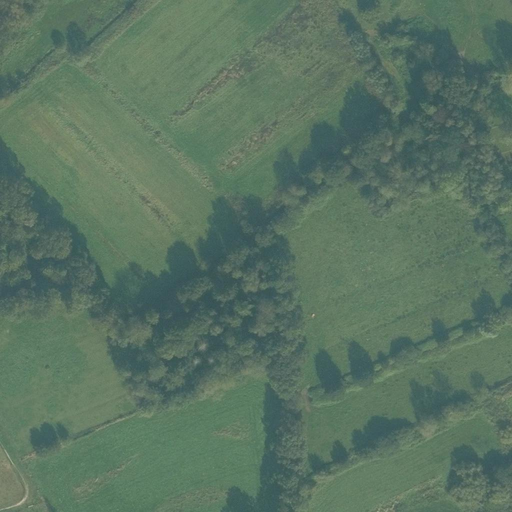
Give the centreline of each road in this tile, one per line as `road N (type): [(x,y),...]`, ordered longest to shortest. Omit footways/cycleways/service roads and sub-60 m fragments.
road 1 (track): [(253,226),(268,274),(280,401),(284,476),(276,511)]
road 2 (track): [(448,76),(253,226)]
road 3 (track): [(253,226),(126,310),(82,282)]
